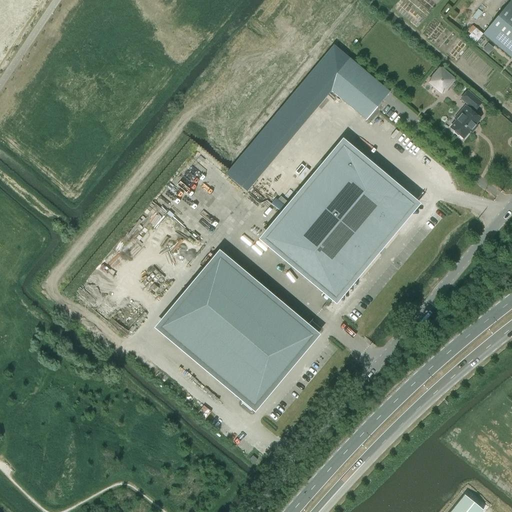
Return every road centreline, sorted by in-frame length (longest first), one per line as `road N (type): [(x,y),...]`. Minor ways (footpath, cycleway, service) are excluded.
road 1 (unclassified): [(252,511),(511,204)]
road 2 (primary): [(511,304),(380,416),(289,511)]
road 3 (primary): [(317,511),(391,432),(511,328)]
